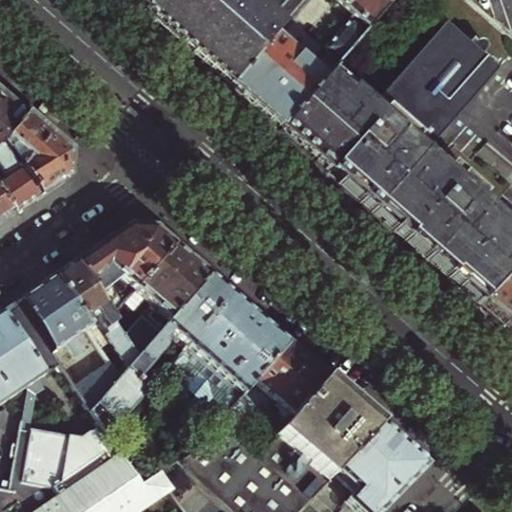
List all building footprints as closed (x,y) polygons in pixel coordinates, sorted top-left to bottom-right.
[(128,0),(141,11),(150,0),(128,0)] [(164,31),(179,45),(217,0),(150,0),(141,11),(152,20),(164,31)] [(217,0),(179,45),(208,69),(228,88),(304,0),(217,0)] [(329,69),(388,0),(304,0),(228,88),(251,107),(268,122),(276,129),(329,69)] [(320,168),(416,252),(459,290),(477,305),(511,266),(511,222),(481,195),(485,190),(452,161),(448,166),(428,149),(498,68),(482,54),(487,49),(487,47),(487,46),(487,43),(486,41),(483,40),(481,40),(480,40),(478,40),(477,41),(473,38),(469,43),(446,22),(375,103),(352,82),(348,86),(329,69),(276,129),(291,142),(303,153),(320,168)] [(0,148),(23,121),(13,112),(0,100),(0,148)] [(0,148),(0,149),(36,202),(65,183),(66,158),(47,142),(23,121),(0,148)] [(0,168),(8,180),(0,185),(0,204),(10,220),(23,211),(36,202),(0,149),(0,168)] [(0,226),(10,220),(0,204),(0,226)] [(137,231),(125,230),(101,247),(70,268),(106,320),(170,249),(150,231),(137,231)] [(170,249),(106,320),(115,334),(141,305),(165,327),(206,280),(190,266),(170,249)] [(511,266),(477,305),(487,314),(511,335),(511,266)] [(125,348),(115,334),(106,320),(70,268),(59,276),(49,283),(94,349),(105,341),(121,366),(129,370),(135,363),(125,348)] [(206,280),(165,327),(154,340),(135,363),(129,370),(117,384),(89,418),(106,442),(175,360),(226,298),(218,290),(206,280)] [(94,349),(49,283),(31,295),(14,307),(89,418),(117,384),(94,349)] [(226,298),(175,360),(196,377),(194,384),(205,393),(210,392),(220,380),(237,395),(282,347),(252,320),(226,298)] [(89,418),(14,307),(0,316),(0,410),(9,404),(14,411),(18,409),(32,429),(36,426),(50,447),(15,471),(27,489),(0,506),(0,511),(10,511),(17,508),(19,511),(143,511),(169,495),(156,476),(139,491),(106,442),(89,418)] [(142,330),(125,348),(135,363),(154,340),(142,330)] [(281,424),(322,381),(303,365),(282,347),(237,395),(216,417),(226,427),(225,429),(230,433),(249,413),(261,424),(270,414),(281,424)] [(299,511),(334,476),(378,430),(346,402),(322,381),(281,424),(252,453),(230,433),(225,429),(226,427),(216,417),(193,442),(172,461),(224,511),(299,511)] [(378,430),(334,476),(352,493),(341,505),(342,506),(336,511),(383,511),(398,498),(425,470),(378,430)] [(0,506),(27,489),(15,471),(12,466),(0,474),(0,506)]
